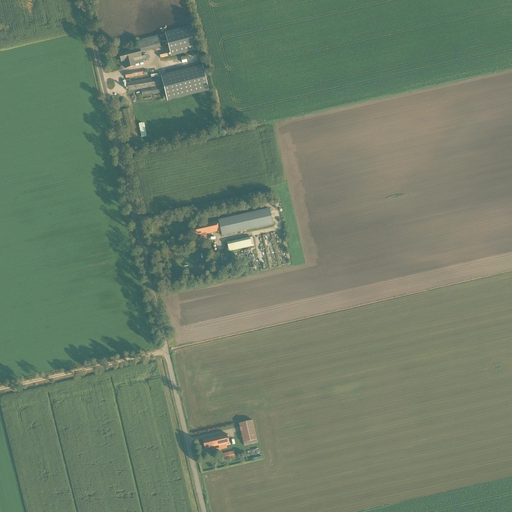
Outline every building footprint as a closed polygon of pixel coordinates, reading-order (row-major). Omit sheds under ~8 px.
[(197,45),(192,27),(165,34),(169,51),(197,45)] [(119,54),(121,62),(124,61),(126,69),(136,66),(135,65),(143,63),(143,61),(147,60),(146,56),(141,57),(141,53),(140,48),(119,54)] [(208,90),(202,66),(161,76),(167,100),(208,90)] [(125,73),(126,79),(133,78),(133,77),(147,75),(147,70),(125,73)] [(160,86),(159,77),(127,83),(128,91),(160,86)] [(200,225),(200,226),(192,227),(194,236),(200,234),(201,238),(207,237),(206,234),(221,231),(221,235),(235,232),(235,233),(272,225),(269,209),(200,225)] [(228,242),(230,251),(254,246),(252,237),(228,242)] [(206,243),(207,250),(214,248),(212,241),(206,243)] [(256,264),(253,248),(247,249),(250,265),(256,264)] [(238,423),(243,443),(257,440),(252,420),(238,423)] [(203,440),(205,449),(211,447),(212,452),(217,451),(217,452),(219,451),(218,446),(229,444),(227,434),(203,440)] [(221,454),(223,460),(235,457),(234,451),(221,454)]
